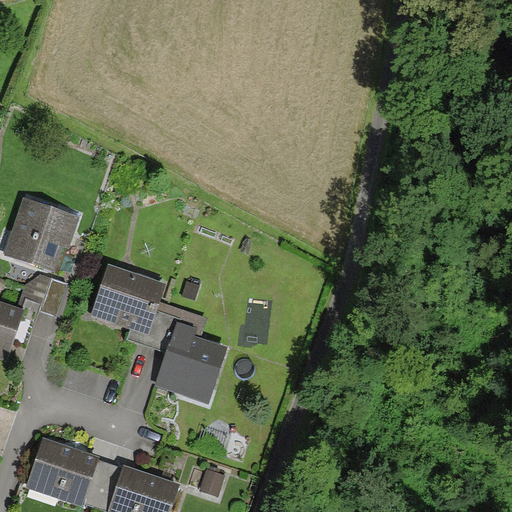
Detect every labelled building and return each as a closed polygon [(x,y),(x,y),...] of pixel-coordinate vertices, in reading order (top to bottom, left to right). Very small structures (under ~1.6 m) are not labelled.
[(81,220),(23,201),(5,257),(55,274),(63,248),(71,250),(81,220)] [(166,286),(110,266),(92,315),(132,330),(148,336),(160,304),(166,286)] [(54,320),(68,285),(41,277),(26,287),(17,309),(26,312),(24,317),(34,321),(37,313),(54,320)] [(17,309),(0,302),(0,359),(8,362),(24,317),(26,312),(17,309)] [(148,336),(132,330),(128,340),(168,353),(177,327),(196,334),(203,335),(208,320),(160,304),(148,336)] [(196,334),(177,327),(168,353),(156,387),(210,406),(229,351),(194,338),(196,334)] [(169,511),(178,487),(136,472),(133,481),(129,480),(91,467),(86,465),(88,458),(45,443),(32,479),(62,489),(60,495),(107,511),(169,511)]
